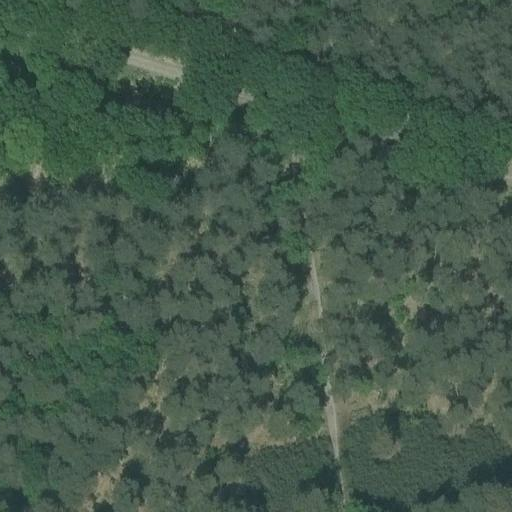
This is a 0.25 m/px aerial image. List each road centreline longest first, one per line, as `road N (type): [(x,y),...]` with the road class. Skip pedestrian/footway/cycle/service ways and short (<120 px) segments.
road 1 (track): [(325,126),(299,176),(347,511)]
road 2 (track): [(0,25),(325,126)]
road 3 (track): [(325,126),(511,185)]
